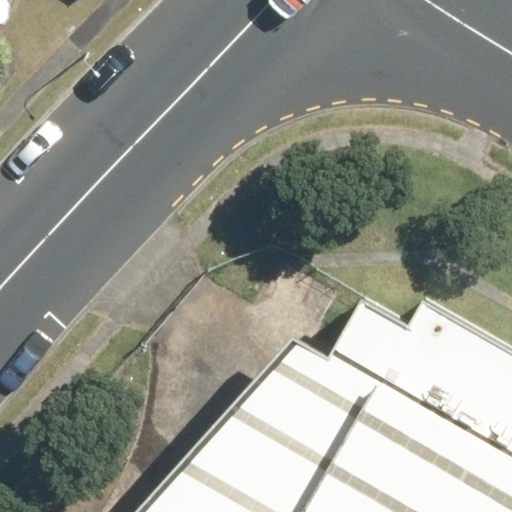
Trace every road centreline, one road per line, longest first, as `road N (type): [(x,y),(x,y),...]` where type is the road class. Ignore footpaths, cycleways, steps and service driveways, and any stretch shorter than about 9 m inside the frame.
road 1 (tertiary): [(273,0),(121,149),(0,288)]
road 2 (unclassified): [(511,61),(406,0)]
